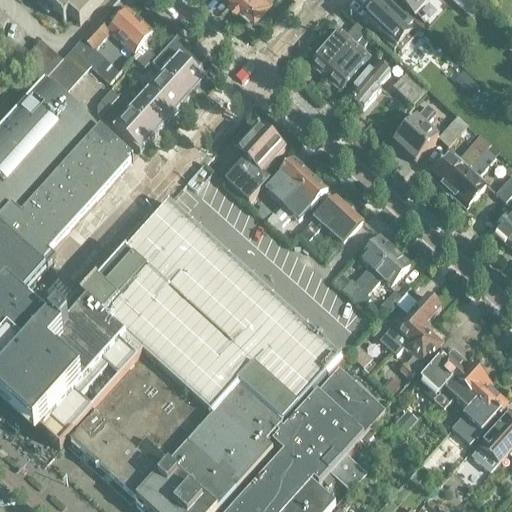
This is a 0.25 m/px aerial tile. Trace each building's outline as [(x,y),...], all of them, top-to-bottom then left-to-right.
[(36,0),(62,23),(67,17),(78,26),(100,1),(98,0),(36,0)] [(233,0),(232,1),(239,7),(239,6),(252,18),(268,0),(233,0)] [(397,0),(416,17),(431,0),(397,0)] [(484,11),(471,0),(447,0),(474,23),(484,11)] [(400,51),(415,33),(382,4),(367,22),(400,51)] [(128,14),(109,35),(98,25),(81,44),(72,54),(90,71),(90,70),(109,88),(116,80),(102,68),(106,64),(94,53),(110,36),(134,58),(153,37),(128,14)] [(326,81),(367,36),(356,27),(345,40),(340,36),(312,68),(326,81)] [(326,81),(341,94),(369,62),(360,54),(372,41),(367,36),(326,81)] [(173,45),(154,65),(163,75),(183,54),(173,45)] [(150,66),(155,60),(148,53),(143,60),(150,66)] [(90,71),(72,54),(65,62),(83,79),(90,71)] [(179,59),(163,78),(190,103),(207,84),(179,59)] [(150,66),(143,60),(137,65),(145,72),(150,66)] [(83,79),(65,62),(58,69),(76,86),(83,79)] [(378,91),(384,83),(391,76),(377,64),(347,99),(363,113),(380,93),(378,91)] [(76,86),(58,69),(51,77),(70,93),(76,86)] [(413,110),(428,93),(408,75),(393,91),(413,110)] [(70,93),(51,77),(45,84),(63,101),(70,93)] [(163,78),(146,96),(174,121),(190,103),(163,78)] [(0,327),(18,308),(57,265),(48,258),(133,164),(63,101),(45,84),(0,132),(0,327)] [(113,107),(119,100),(112,94),(106,100),(113,107)] [(146,96),(129,114),(157,139),(174,121),(146,96)] [(113,107),(106,100),(101,106),(108,112),(113,107)] [(0,127),(12,112),(0,103),(0,102),(0,127)] [(448,151),(468,129),(458,119),(439,140),(426,129),(437,117),(427,109),(393,147),(415,167),(438,142),(448,151)] [(140,157),(157,139),(129,114),(113,132),(140,157)] [(263,181),(286,156),(258,131),(239,152),(252,163),(249,167),(246,164),(226,186),(250,207),(269,186),(263,181)] [(431,180),(448,196),(490,149),(491,149),(481,140),(459,164),(451,157),(431,180)] [(490,149),(448,196),(466,212),(487,189),(478,182),(486,173),(496,162),(495,161),(499,157),(490,149)] [(256,216),(266,226),(273,218),(275,220),(313,179),(294,162),(276,182),(288,193),(270,214),(263,209),(256,216)] [(328,193),(313,179),(275,220),(273,218),(266,226),(289,247),(304,230),(299,225),(328,193)] [(506,207),(511,200),(511,180),(496,198),(506,207)] [(335,200),(318,220),(298,241),(306,248),(322,230),(342,249),(363,225),(335,200)] [(84,312),(143,365),(156,377),(157,376),(210,424),(241,391),(285,432),(286,432),(338,374),(346,366),(169,207),(147,232),(81,304),(87,310),(84,312)] [(511,215),(493,237),(506,249),(511,242),(511,215)] [(343,294),(352,303),(396,255),(380,241),(360,263),(369,271),(355,287),(351,284),(343,294)] [(411,269),(396,255),(352,303),(362,312),(371,303),(367,300),(382,283),(391,291),(411,269)] [(387,317),(402,302),(394,294),(379,310),(387,317)] [(397,334),(403,340),(397,346),(394,344),(386,352),(396,360),(404,351),(408,354),(429,330),(426,328),(440,311),(428,300),(397,334)] [(33,322),(18,308),(0,327),(0,393),(33,357),(34,357),(51,338),(33,322)] [(18,418),(23,412),(44,431),(40,435),(62,456),(72,445),(94,420),(95,421),(104,411),(102,410),(143,365),(84,312),(65,334),(59,329),(51,338),(34,357),(33,357),(0,393),(0,408),(3,411),(6,412),(18,418)] [(430,331),(429,330),(408,354),(414,360),(400,374),(409,383),(423,368),(442,348),(427,334),(430,331)] [(448,353),(429,375),(421,384),(429,391),(424,397),(436,407),(470,370),(468,367),(466,369),(448,353)] [(156,377),(143,365),(102,410),(104,411),(95,421),(94,420),(72,445),(138,505),(210,424),(157,376),(156,377)] [(490,388),(470,370),(436,407),(443,414),(454,403),(466,414),(490,388)] [(286,432),(285,432),(270,449),(274,453),(282,460),(313,488),(315,486),(319,490),(330,478),(351,497),(367,479),(346,461),(385,417),(338,374),(286,432)] [(493,390),(490,388),(466,414),(467,415),(421,466),(431,475),(433,473),(443,482),(446,478),(431,464),(433,462),(434,463),(452,443),(458,449),(474,430),(481,437),(508,408),(491,392),(493,390)] [(241,391),(210,424),(138,505),(145,511),(221,511),(274,453),(270,449),(285,432),(241,391)] [(402,438),(417,423),(407,414),(393,430),(402,438)] [(511,416),(496,435),(483,449),(492,458),(500,450),(498,448),(504,442),(511,449),(511,416)] [(290,511),(313,488),(282,460),(234,511),(290,511)] [(313,488),(290,511),(333,511),(336,509),(313,488)]
